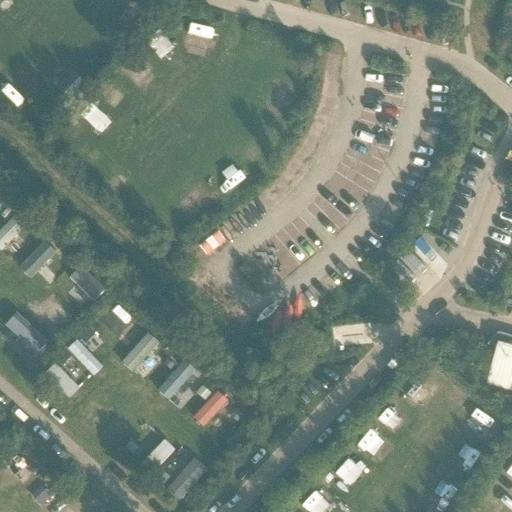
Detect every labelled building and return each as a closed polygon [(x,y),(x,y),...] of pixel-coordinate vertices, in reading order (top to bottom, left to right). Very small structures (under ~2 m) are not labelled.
[(482,166),(457,170),(460,185),(484,181),(482,166)] [(0,233),(0,249),(4,253),(29,228),(17,217),(0,233)] [(45,244),(22,268),(32,278),(55,254),(45,244)] [(281,323),(272,330),(305,365),(312,358),(324,359),(324,360),(359,327),(358,326),(359,315),(366,308),(334,273),(326,281),(318,281),(312,275),(276,309),(281,315),(281,323)] [(53,325),(67,312),(54,297),(39,310),(53,325)] [(27,347),(37,334),(19,320),(9,332),(27,347)] [(128,361),(140,373),(163,349),(150,337),(128,361)] [(93,380),(104,371),(78,342),(67,351),(93,380)] [(511,348),(497,344),(485,388),(511,395),(511,348)] [(175,402),(194,368),(180,360),(161,394),(175,402)] [(70,401),(81,391),(59,368),(49,377),(70,401)] [(217,391),(194,421),(206,430),(230,401),(217,391)] [(394,441),(408,426),(389,409),(375,424),(394,441)] [(475,424),(497,435),(503,422),(481,411),(475,424)] [(349,452),(362,462),(382,436),(370,426),(349,452)] [(145,453),(153,469),(177,458),(170,442),(145,453)] [(192,483),(200,473),(191,465),(174,485),(192,501),(201,491),(192,483)] [(45,476),(34,493),(55,507),(66,490),(45,476)] [(298,507),(302,511),(327,511),(335,504),(316,487),(298,507)] [(62,503),(70,511),(85,511),(71,496),(62,503)]
